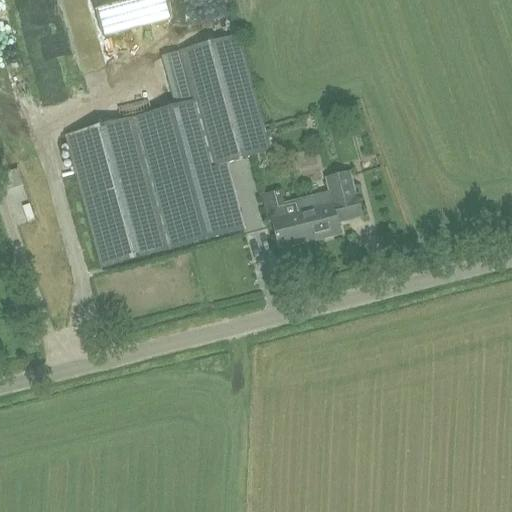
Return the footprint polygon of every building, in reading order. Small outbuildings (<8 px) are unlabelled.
[(173,19),(167,0),(92,0),(103,38),(173,19)] [(88,36),(71,41),(77,60),(94,54),(88,36)] [(231,213),(241,210),(229,165),(272,154),(239,38),(180,54),(194,101),(133,119),(170,251),(235,232),(231,213)] [(105,269),(170,251),(133,119),(68,137),(105,269)] [(18,170),(6,174),(12,190),(23,186),(18,170)] [(339,225),(363,219),(357,195),(356,195),(349,172),(324,179),(328,194),(295,203),(298,213),(286,216),(280,192),(262,197),(269,224),(272,223),(280,250),(324,238),(325,241),(342,236),(339,225)]
